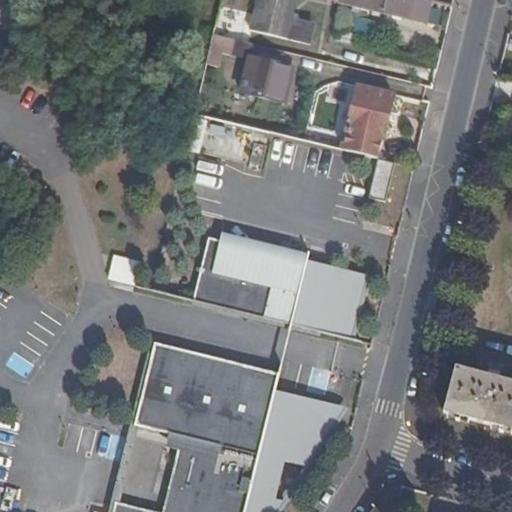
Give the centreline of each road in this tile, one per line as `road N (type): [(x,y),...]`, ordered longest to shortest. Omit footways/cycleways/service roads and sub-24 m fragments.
road 1 (residential): [(379,444),(486,0)]
road 2 (residential): [(511,483),(379,444)]
